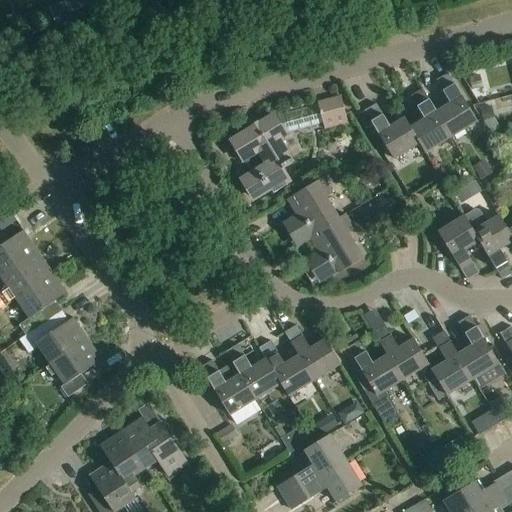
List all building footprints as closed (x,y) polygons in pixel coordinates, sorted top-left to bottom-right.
[(94,0),(73,0),(65,3),(72,24),(99,15),(94,0)] [(451,105),(437,114),(436,114),(451,139),(477,123),(448,75),(436,82),(451,105)] [(480,78),(469,81),(472,91),(483,88),(480,78)] [(425,121),(411,129),(420,145),(419,145),(425,155),(451,139),(436,114),(437,114),(423,90),(411,98),(425,121)] [(272,116),(273,117),(233,142),(242,157),(257,148),(267,166),(242,181),(251,197),(252,197),(255,200),(271,190),(274,195),(292,184),(284,170),(294,163),(280,140),(285,137),(285,138),(288,137),(287,134),(323,124),(325,130),(348,124),(341,98),(318,104),(318,107),(283,116),(282,113),(272,116)] [(411,129),(405,120),(390,129),(376,105),(364,112),(372,124),(379,137),(394,160),(419,145),(420,145),(411,129)] [(484,123),(495,120),(492,107),(480,110),(484,123)] [(367,127),(366,128),(374,140),(379,137),(372,124),(367,127)] [(488,166),(477,173),(482,181),(493,174),(488,166)] [(286,225),(299,245),(346,216),(345,216),(339,220),(324,196),(331,192),(323,180),(289,200),(299,217),(286,225)] [(466,189),(469,194),(472,198),(481,193),(475,184),(466,189)] [(476,212),(465,218),(474,233),(479,243),(502,281),(511,275),(511,270),(500,251),(511,243),(511,238),(508,232),(509,232),(500,217),(487,225),(479,212),(476,212)] [(402,215),(389,222),(401,241),(414,233),(402,215)] [(346,216),(299,245),(312,238),(321,253),(308,261),(321,282),(337,272),(339,275),(364,260),(346,232),(353,228),(346,216)] [(474,233),(465,218),(438,234),(467,282),(479,275),(465,251),(479,243),(474,233)] [(0,267),(5,275),(38,253),(24,232),(0,248),(0,267)] [(0,298),(5,306),(16,299),(15,299),(52,274),(38,253),(5,275),(13,287),(0,295),(0,298)] [(19,327),(26,337),(46,324),(39,314),(67,295),(52,274),(15,299),(16,299),(30,320),(19,327)] [(414,311),(403,318),(408,325),(419,318),(414,311)] [(472,347),(459,356),(473,381),(499,365),(470,317),(458,324),(472,347)] [(39,348),(51,365),(88,340),(73,319),(53,333),(46,324),(26,337),(19,342),(29,355),(39,348)] [(285,334),(299,357),(315,382),(341,366),(326,341),(311,350),(297,327),(285,334)] [(388,357),(403,381),(429,365),(414,341),(399,350),(385,327),(373,334),(387,357),(388,357)] [(511,328),(500,335),(511,355),(511,328)] [(473,381),(459,356),(458,356),(444,333),(432,340),(447,363),(432,372),(447,397),(473,381)] [(88,340),(51,365),(65,386),(61,389),(68,399),(88,385),(81,376),(102,362),(88,340)] [(348,350),(370,386),(363,391),(383,423),(398,415),(384,393),(403,381),(388,357),(387,357),(374,365),(359,342),(348,350)] [(259,350),(266,361),(266,360),(281,385),(281,386),(289,398),(315,382),(299,357),(285,366),(271,343),(259,350)] [(226,353),(233,365),(241,377),(256,401),(281,386),(281,385),(266,360),(266,361),(252,369),(238,346),(226,353)] [(233,365),(219,373),(212,362),(201,369),(230,417),(256,401),(241,377),(233,365)] [(511,414),(501,397),(489,404),(500,422),(511,414)] [(359,403),(341,414),(347,425),(366,414),(359,403)] [(160,424),(160,423),(150,430),(143,419),(121,433),(146,470),(153,465),(159,461),(161,465),(170,478),(178,473),(188,466),(188,465),(160,424)] [(326,435),(328,433),(322,422),(311,429),(318,440),(326,435)] [(231,427),(216,435),(222,445),(237,436),(231,427)] [(293,433),(287,437),(280,427),(275,430),(291,456),(303,448),(293,433)] [(100,447),(111,465),(112,464),(132,494),(141,488),(134,477),(146,470),(121,433),(100,447)] [(278,488),(285,500),(295,493),(346,462),(330,436),(305,452),(314,466),(288,482),(278,488)] [(457,440),(446,446),(457,465),(468,459),(457,440)] [(422,457),(426,465),(432,475),(451,465),(441,447),(422,457)] [(295,493),(285,500),(292,511),(328,489),(337,504),(362,488),(346,462),(295,493)] [(112,464),(111,465),(100,472),(100,471),(90,477),(98,490),(88,496),(98,511),(117,511),(136,500),(132,494),(112,464)] [(449,511),(471,511),(501,494),(511,487),(511,471),(494,483),(495,485),(481,494),(474,483),(443,502),(449,511)] [(492,511),(507,504),(501,494),(471,511),(492,511)]
